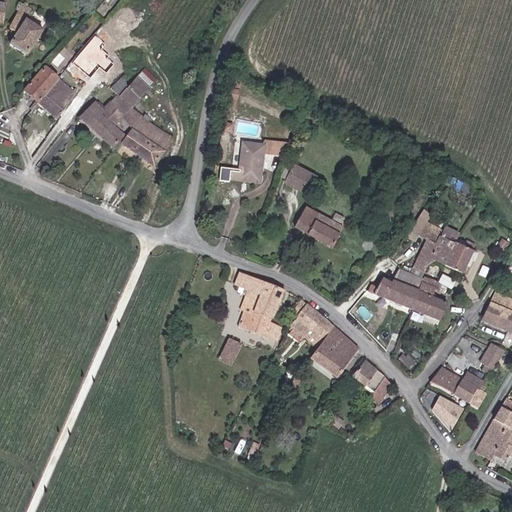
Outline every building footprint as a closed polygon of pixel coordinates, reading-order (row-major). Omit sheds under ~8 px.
[(0,0),(0,18),(10,20),(12,1),(3,0),(0,0)] [(36,8),(28,1),(13,25),(15,26),(16,35),(12,39),(27,52),(45,29),(30,16),(36,8)] [(43,71),(29,89),(45,102),(56,86),(64,75),(52,62),(43,71)] [(142,68),(135,76),(145,85),(152,77),(142,68)] [(83,114),(113,149),(123,137),(113,127),(121,117),(122,115),(115,104),(129,86),(129,83),(127,70),(112,87),(119,94),(105,108),(97,100),(83,114)] [(130,130),(161,152),(169,138),(128,108),(145,85),(135,76),(129,83),(129,86),(115,104),(122,115),(121,117),(128,129),(130,130)] [(56,86),(45,102),(61,116),(72,102),(80,93),(70,82),(62,91),(56,86)] [(72,102),(61,116),(70,123),(80,110),(72,102)] [(153,168),(161,152),(130,130),(121,144),(153,168)] [(231,167),(240,169),(261,171),(265,143),(272,143),(274,130),(266,130),(266,133),(245,131),(241,160),(232,159),(231,167)] [(292,133),(274,130),(272,143),(286,145),(292,133)] [(308,194),(318,174),(296,163),(285,183),(308,194)] [(308,198),(296,218),(334,237),(344,219),(327,208),(308,198)] [(432,232),(417,263),(428,268),(434,256),(450,263),(461,244),(455,241),(452,239),(458,226),(438,216),(423,226),(432,232)] [(469,248),(461,244),(450,263),(459,267),(469,248)] [(371,289),(411,304),(423,280),(425,276),(403,266),(398,264),(391,278),(384,274),(382,277),(378,285),(373,283),(371,289)] [(265,320),(277,288),(228,273),(224,284),(228,286),(227,291),(234,293),(228,309),(232,310),(226,329),(267,340),(274,325),(265,320)] [(444,274),(440,281),(451,287),(455,281),(444,274)] [(423,280),(411,304),(439,317),(447,299),(433,293),(436,286),(423,280)] [(511,297),(492,290),(479,317),(508,326),(511,327),(511,297)] [(291,308),(296,299),(291,294),(286,305),(291,308)] [(317,317),(296,299),(291,308),(286,316),(306,332),(317,317)] [(317,317),(306,332),(310,336),(322,321),(317,317)] [(349,346),(324,323),(301,355),(326,377),(349,346)] [(230,342),(216,335),(208,356),(221,362),(230,342)] [(484,360),(495,365),(500,357),(503,358),(507,345),(501,342),(493,339),(484,360)] [(351,359),(342,376),(365,390),(372,374),(351,359)] [(437,378),(435,384),(471,398),(481,402),(487,392),(479,389),(484,380),(467,372),(463,381),(442,371),(437,378)] [(439,395),(430,416),(456,427),(465,406),(439,395)] [(480,450),(495,459),(498,455),(509,460),(511,453),(511,398),(510,398),(480,450)]
